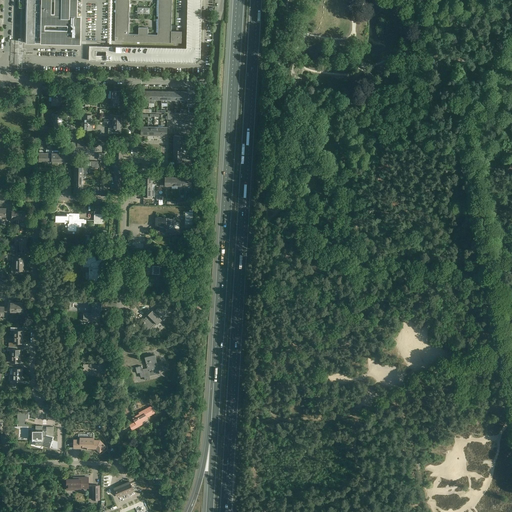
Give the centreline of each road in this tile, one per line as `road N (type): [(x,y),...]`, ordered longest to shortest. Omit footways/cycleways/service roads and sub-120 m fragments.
road 1 (motorway): [(223,511),(253,0)]
road 2 (motorway): [(239,0),(214,435)]
road 3 (residential): [(122,338),(122,200)]
road 4 (residential): [(130,80),(23,80),(0,66)]
